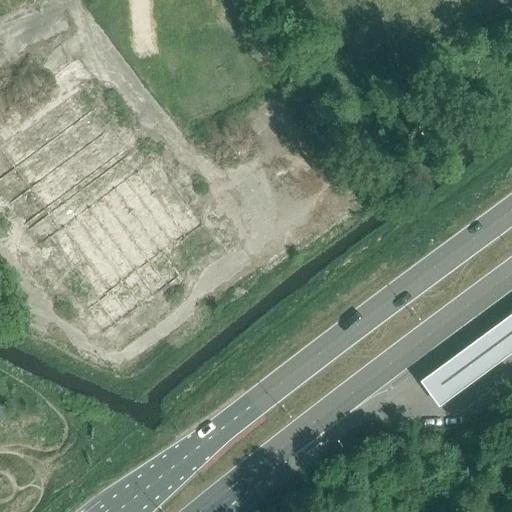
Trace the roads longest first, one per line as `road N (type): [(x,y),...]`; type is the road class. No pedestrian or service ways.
road 1 (trunk): [(511,210),(117,511)]
road 2 (trunk): [(289,442),(511,274)]
